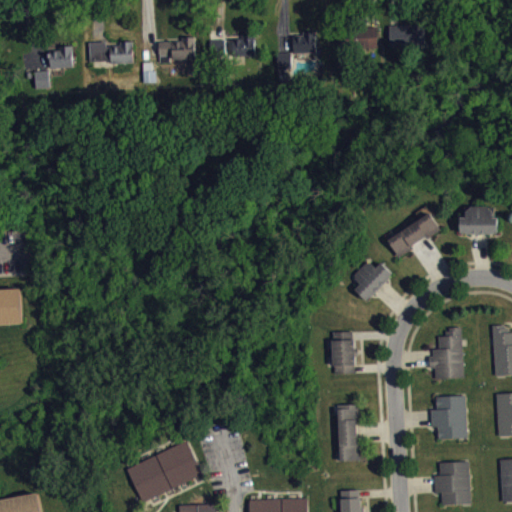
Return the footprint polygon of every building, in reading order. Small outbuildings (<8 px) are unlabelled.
[(427,31),(392,32),(392,54),(428,53),(427,31)] [(380,56),(380,35),(340,37),(341,74),(352,74),(352,57),(380,56)] [(319,59),(318,38),(305,38),(305,42),(296,43),(296,60),(319,59)] [(258,63),(258,41),(244,42),(244,46),(234,46),(235,63),(258,63)] [(162,69),(174,69),(174,66),(198,65),(197,44),(184,44),(184,48),(161,49),(162,69)] [(135,48),(122,48),(122,53),(109,53),(108,49),(92,49),(93,69),(135,68),(135,48)] [(75,52),(61,53),(61,58),(52,58),(53,74),(75,74),(75,52)] [(280,75),(294,75),(294,59),(279,59),(280,75)] [(146,69),(145,89),(156,89),(156,69),(146,69)] [(38,95),(52,95),(51,77),(38,78),(38,95)] [(494,213),(467,213),(467,224),(462,224),(463,241),(501,240),(500,224),(494,224),(494,213)] [(390,244),(399,261),(444,238),(435,221),(390,244)] [(358,296),(370,307),(396,280),(384,269),(378,275),(370,267),(356,283),(363,290),(358,296)] [(0,323),(24,322),(21,287),(0,288),(0,323)] [(497,382),(511,381),(511,339),(509,339),(509,331),(495,332),(497,382)] [(466,384),(464,333),(449,334),(449,342),(440,343),(441,355),(433,355),(433,374),(437,374),(437,385),(466,384)] [(357,338),(335,339),(336,381),(358,380),(357,338)] [(500,443),(511,442),(511,399),(499,400),(500,443)] [(433,416),(434,433),(440,433),(441,446),(469,445),(468,402),(439,403),(439,416),(433,416)] [(360,411),(341,411),(342,468),(361,467),(360,411)] [(129,473),(144,508),(205,482),(190,448),(129,473)] [(511,465),(503,466),(504,508),(511,507),(511,465)] [(437,482),(438,500),(444,499),(444,511),(473,510),(472,468),(442,469),(442,482),(437,482)] [(0,511),(41,511),(38,491),(0,498),(0,511)] [(343,511),(363,511),(363,496),(343,497),(343,511)]
